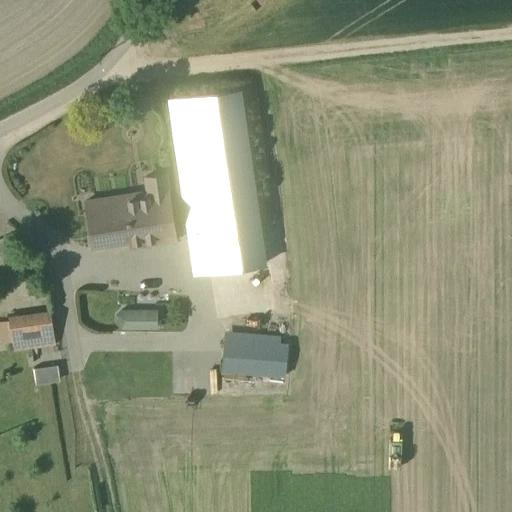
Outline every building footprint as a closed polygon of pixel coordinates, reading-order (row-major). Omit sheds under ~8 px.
[(192,274),(266,263),(239,88),(168,95),(192,274)] [(128,248),(174,241),(164,173),(144,176),(146,191),(84,200),(92,248),(127,243),(128,248)] [(8,319),(0,320),(0,341),(11,340),(13,350),(54,344),(48,308),(8,315),(8,319)] [(119,328),(156,327),(156,308),(119,308),(113,314),(113,322),(119,328)] [(219,370),(283,376),(286,342),(278,341),(278,327),(231,324),(231,330),(227,329),(224,329),(219,370)] [(56,364),(32,367),(35,383),(59,380),(56,364)]
